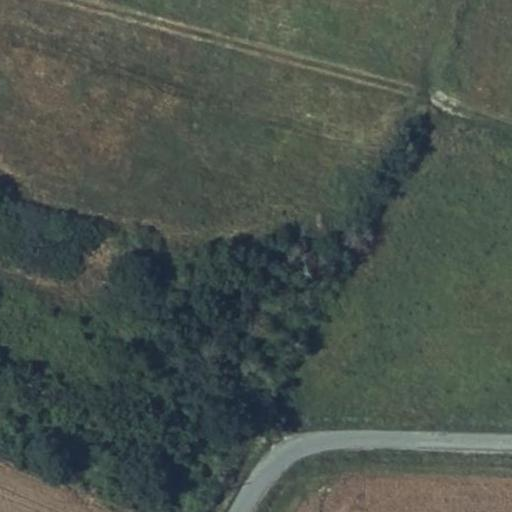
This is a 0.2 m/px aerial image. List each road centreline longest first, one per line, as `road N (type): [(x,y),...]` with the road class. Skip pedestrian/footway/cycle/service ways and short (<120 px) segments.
road 1 (track): [(0,31),(324,133),(442,107),(511,129)]
road 2 (unclassified): [(239,511),(273,460),(303,443),(511,440)]
